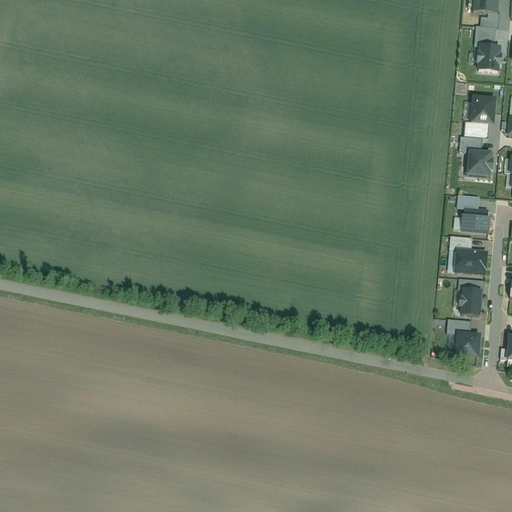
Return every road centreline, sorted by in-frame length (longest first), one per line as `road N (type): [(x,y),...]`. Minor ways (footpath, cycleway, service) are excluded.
road 1 (unclassified): [(0,286),(488,387)]
road 2 (residential): [(511,211),(504,212),(488,387)]
